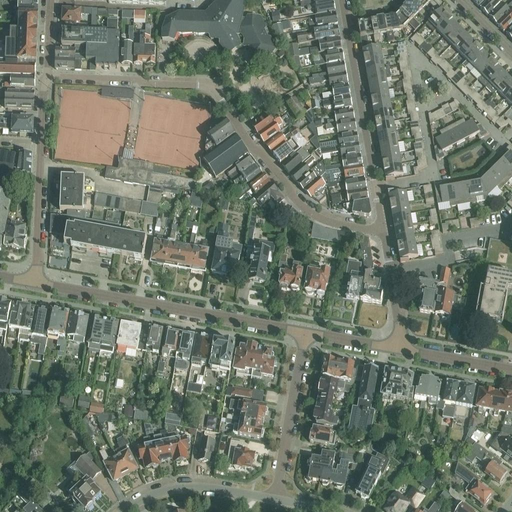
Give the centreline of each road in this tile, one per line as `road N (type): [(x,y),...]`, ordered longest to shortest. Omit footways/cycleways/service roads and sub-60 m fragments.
road 1 (residential): [(383,230),(309,212),(211,88),(46,76)]
road 2 (tertiary): [(304,334),(32,282)]
road 3 (residential): [(46,76),(32,282)]
road 4 (residential): [(376,187),(342,0)]
road 5 (residential): [(274,499),(304,334)]
road 6 (residential): [(124,511),(178,487),(274,499)]
road 7 (residential): [(376,187),(435,175),(423,109)]
road 8 (residential): [(423,109),(412,49),(457,94)]
